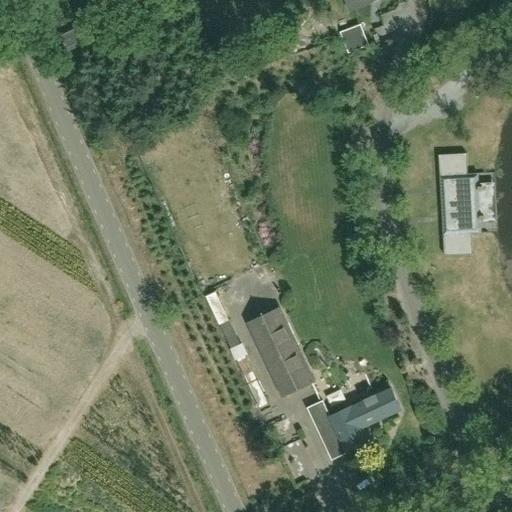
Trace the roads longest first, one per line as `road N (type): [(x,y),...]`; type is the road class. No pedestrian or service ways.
road 1 (unclassified): [(236,511),(11,0)]
road 2 (track): [(145,312),(16,511)]
road 3 (unknown): [(390,89),(424,90),(511,50)]
